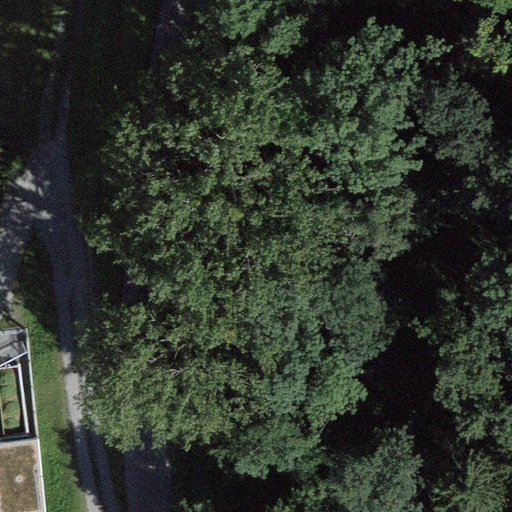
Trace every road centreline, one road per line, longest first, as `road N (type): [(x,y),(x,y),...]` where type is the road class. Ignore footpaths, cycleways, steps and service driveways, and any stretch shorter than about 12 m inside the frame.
road 1 (track): [(107,511),(59,145),(89,0)]
road 2 (residential): [(170,0),(157,72),(144,333),(163,511)]
